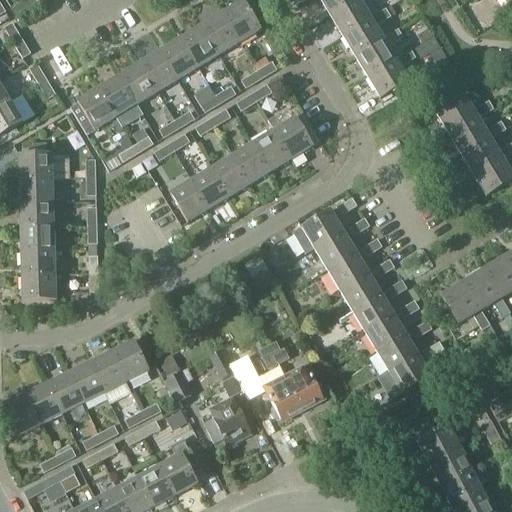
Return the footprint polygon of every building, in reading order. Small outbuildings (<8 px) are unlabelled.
[(37,3),(35,0),(24,0),(10,8),(17,19),(19,22),(40,9),(39,7),(37,4),(37,3)] [(318,0),(329,18),(359,0),(318,0)] [(359,0),(329,18),(342,39),(372,21),(371,20),(370,19),(363,6),(372,0),(359,0)] [(511,0),(502,0),(508,9),(511,6),(511,0)] [(261,32),(242,3),(222,15),(240,45),(241,45),(261,32)] [(390,18),(395,15),(391,8),(386,12),(390,18)] [(371,20),(372,21),(342,39),(354,59),(384,41),(383,40),(376,27),(390,19),(390,18),(386,12),(385,11),(371,20)] [(240,45),(222,15),(201,28),(219,58),(240,45)] [(21,40),(17,32),(12,25),(4,30),(13,45),(21,40)] [(201,28),(181,40),(199,70),(219,58),(201,28)] [(434,38),(429,29),(417,37),(422,46),(434,38)] [(397,31),(383,40),(384,41),(354,59),(366,80),(397,62),(396,60),(388,47),(402,39),(397,31)] [(22,60),(23,61),(31,56),(30,55),(21,40),(13,45),(22,60)] [(199,70),(181,40),(160,53),(178,83),(199,70)] [(397,62),(366,80),(379,102),(410,83),(400,68),(415,60),(410,52),(396,60),(397,62)] [(160,53),(140,65),(158,95),(178,83),(160,53)] [(140,65),(139,65),(119,77),(119,78),(137,108),(158,95),(140,65)] [(276,72),(271,65),(270,66),(258,73),(257,74),(261,82),(276,73),(276,72)] [(29,71),(38,86),(46,81),(37,66),(29,71)] [(247,91),(251,88),(261,82),(257,74),(242,83),(247,91)] [(117,120),(137,108),(119,78),(119,77),(99,90),(117,120)] [(47,101),(47,102),(56,97),(55,96),(50,87),(46,81),(38,86),(47,101)] [(0,88),(0,109),(9,104),(0,88)] [(258,104),(258,105),(273,95),(269,88),(253,97),(258,104)] [(231,89),(215,98),(220,106),(235,97),(231,89)] [(87,138),(93,133),(94,133),(95,133),(95,134),(117,120),(99,90),(77,103),(77,104),(78,105),(77,105),(70,110),(72,113),(78,123),(87,138)] [(241,114),(242,114),(258,104),(253,97),(253,96),(236,106),(241,114)] [(478,118),(479,119),(493,111),(488,103),(474,112),(464,97),(435,115),(448,137),(478,118)] [(220,106),(215,98),(200,108),(205,116),(220,106)] [(0,148),(19,137),(15,130),(23,126),(9,104),(0,109),(0,148)] [(210,121),(215,129),(230,120),(225,112),(210,121)] [(174,123),(179,131),(195,122),(190,114),(174,123)] [(304,118),(297,122),(313,149),(320,145),(317,139),(315,135),(304,118)] [(478,118),(448,137),(460,157),(490,139),(492,141),(506,132),(500,123),(486,132),(479,119),(478,118)] [(274,132),(292,162),(313,149),(297,122),(295,119),(274,132)] [(215,129),(210,121),(195,131),(200,139),(215,129)] [(179,131),(174,123),(159,133),(164,141),(179,131)] [(274,132),(253,144),(272,174),(292,162),(274,132)] [(170,146),(174,154),(190,145),(185,137),(170,146)] [(134,148),(139,156),(144,153),(154,147),(149,139),(134,148)] [(490,139),(460,157),(473,177),(503,159),(504,161),(511,156),(511,144),(499,152),(492,141),(490,139)] [(253,144),(233,157),(251,187),(272,174),(253,144)] [(47,145),(23,145),(23,157),(47,156),(47,145)] [(174,154),(170,146),(155,156),(159,163),(174,154)] [(134,148),(119,157),(123,165),(124,165),(139,156),(134,148)] [(17,183),(52,181),(51,157),(16,158),(17,183)] [(233,157),(212,170),(231,199),(251,187),(233,157)] [(511,183),(511,173),(504,162),(503,160),(473,178),(486,199),(511,183)] [(95,179),(95,170),(95,163),(94,163),(86,163),(86,179),(95,179)] [(146,175),(141,167),(132,172),(138,180),(146,175)] [(212,170),(192,182),(210,212),(231,199),(212,170)] [(97,197),(96,179),(95,179),(86,179),(87,197),(97,197)] [(52,181),(17,183),(18,207),(53,205),(52,181)] [(210,212),(192,182),(170,195),(189,225),(210,212)] [(358,208),(353,200),(338,210),(343,218),(358,208)] [(53,229),(53,205),(18,207),(18,231),(53,229)] [(87,211),(87,228),(88,228),(97,227),(96,211),(88,211),(87,211)] [(313,252),(343,234),(331,213),(292,236),(305,257),(313,252)] [(364,221),(349,230),(354,238),(355,238),(369,229),(365,221),(364,221)] [(98,227),(88,228),(88,246),(98,245),(98,227)] [(53,229),(18,231),(19,255),(54,253),(53,229)] [(356,255),(343,234),(313,252),(326,273),(356,255)] [(362,251),(367,259),(368,258),(374,254),(382,250),(380,247),(377,242),(369,247),(363,250),(362,251)] [(54,277),(54,253),(19,255),(19,279),(54,277)] [(511,254),(503,260),(511,275),(511,254)] [(356,255),(326,273),(338,293),(368,275),(356,255)] [(88,259),(89,275),(98,275),(98,259),(89,259),(88,259)] [(511,275),(503,260),(482,273),(500,302),(502,301),(511,295),(511,275)] [(374,272),(379,280),(381,279),(387,275),(394,270),(392,266),(389,262),(374,272)] [(482,273),(462,285),(480,314),(481,314),(494,306),(503,320),(511,316),(502,301),(500,302),(482,273)] [(89,295),(99,294),(99,293),(98,275),(89,275),(89,295)] [(380,296),(368,275),(338,293),(350,314),(380,296)] [(55,303),(54,277),(19,279),(20,304),(55,303)] [(387,292),(392,300),(393,299),(399,295),(407,291),(406,291),(402,284),(402,283),(387,292)] [(462,285),(441,298),(465,338),(479,329),(482,333),(490,328),(481,314),(480,314),(462,285)] [(393,316),(380,296),(350,314),(353,319),(363,335),(393,316)] [(414,303),(399,313),(404,321),(406,320),(419,311),(414,304),(414,303)] [(393,316),(363,335),(375,355),(405,337),(393,316)] [(144,338),(152,334),(145,320),(137,324),(144,338)] [(426,324),(411,333),(416,341),(418,340),(424,336),(431,332),(428,326),(427,324),(426,324)] [(417,358),(405,337),(375,355),(387,376),(417,358)] [(110,354),(125,385),(148,374),(132,343),(110,354)] [(424,354),(429,362),(430,361),(444,352),(439,345),(439,344),(424,354)] [(262,362),(267,372),(278,367),(273,356),(280,353),(276,345),(267,349),(258,353),(262,362)] [(284,351),(280,353),(273,356),(278,367),(289,361),(284,351)] [(209,359),(229,401),(242,394),(222,352),(209,359)] [(110,354),(88,365),(104,396),(125,385),(110,354)] [(179,373),(171,357),(159,364),(167,379),(179,373)] [(430,379),(417,358),(387,376),(393,385),(400,397),(406,394),(430,379)] [(232,370),(243,392),(255,385),(244,364),(232,370)] [(88,365),(66,376),(82,407),(104,396),(88,365)] [(296,374),(285,379),(303,412),(321,403),(325,397),(320,387),(314,386),(313,385),(312,382),(314,376),(310,367),(305,366),(297,370),(296,374)] [(193,398),(181,374),(167,381),(179,405),(193,398)] [(82,407),(66,376),(45,386),(60,418),(82,407)] [(303,412),(285,379),(274,385),(262,392),(279,425),(303,412)] [(410,400),(420,394),(420,395),(436,386),(432,379),(430,379),(406,394),(410,400)] [(60,418),(45,386),(23,397),(39,428),(60,418)] [(1,408),(2,409),(17,439),(39,428),(23,397),(2,408),(1,408)] [(353,399),(341,406),(355,429),(366,422),(353,399)] [(493,415),(503,410),(499,401),(489,406),(493,415)] [(230,403),(209,414),(212,421),(202,426),(212,446),(222,441),(226,450),(248,438),(230,403)] [(140,414),(144,422),(160,413),(156,405),(140,414)] [(508,420),(503,410),(493,415),(498,425),(508,420)] [(129,431),(144,423),(140,415),(125,423),(129,431)] [(486,438),(496,433),(492,423),(482,428),(486,438)] [(138,432),(142,440),(158,432),(153,424),(138,432)] [(428,469),(461,452),(448,428),(416,445),(428,469)] [(98,437),(102,446),(118,437),(114,429),(98,437)] [(142,440),(138,432),(122,441),(127,449),(142,440)] [(501,443),(496,433),(486,438),(491,447),(501,443)] [(87,454),(102,446),(98,437),(82,445),(87,454)] [(184,442),(182,443),(170,449),(175,458),(157,468),(174,500),(196,488),(189,476),(199,471),(198,468),(184,442)] [(111,446),(96,454),(100,463),(116,454),(111,446)] [(55,459),(59,468),(76,459),(71,451),(55,459)] [(461,452),(428,469),(440,491),(472,474),(461,452)] [(100,463),(96,454),(80,463),(85,471),(100,463)] [(44,476),(59,468),(55,459),(40,467),(44,476)] [(157,468),(136,479),(153,511),(174,500),(157,468)] [(55,477),(59,485),(75,477),(71,469),(55,477)] [(454,511),(484,497),(472,474),(440,491),(450,511),(454,511)] [(44,494),(59,485),(55,477),(39,485),(44,494)] [(150,511),(153,511),(136,479),(115,490),(126,511),(150,511)] [(126,511),(115,490),(94,501),(99,511),(126,511)] [(491,511),(484,497),(454,511),(491,511)] [(99,511),(94,501),(73,511),(99,511)]
